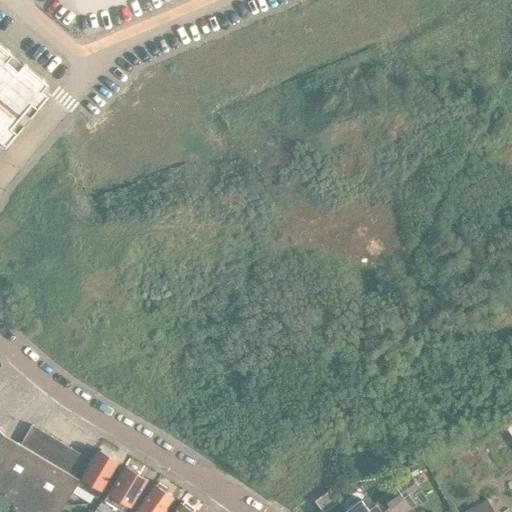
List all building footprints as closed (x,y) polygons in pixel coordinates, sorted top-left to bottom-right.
[(0,0),(0,140),(2,142),(13,128),(7,123),(28,99),(34,104),(45,90),(39,85),(45,79),(20,58),(14,65),(4,57),(10,50),(0,41),(0,0)] [(31,424),(19,443),(29,449),(40,430),(31,424)] [(505,467),(511,461),(511,445),(497,426),(483,437),(505,467)] [(50,435),(40,430),(29,449),(38,455),(50,435)] [(48,461),(38,455),(29,449),(19,443),(1,432),(0,431),(0,495),(9,500),(15,510),(17,511),(56,511),(77,478),(68,472),(58,466),(48,461)] [(48,461),(60,441),(50,435),(38,455),(48,461)] [(70,447),(60,441),(48,461),(58,466),(70,447)] [(475,445),(460,454),(476,482),(492,472),(475,445)] [(68,472),(79,453),(70,447),(58,466),(68,472)] [(117,461),(96,449),(75,485),(95,497),(117,461)] [(79,453),(68,472),(77,478),(89,459),(79,453)] [(450,495),(466,485),(452,462),(436,471),(450,495)] [(124,511),(145,478),(123,465),(102,499),(123,511),(124,511)] [(374,504),(367,509),(369,511),(381,511),(416,485),(410,476),(411,476),(405,467),(400,469),(406,479),(395,487),(394,486),(380,495),(381,496),(373,503),(374,504)] [(163,486),(162,485),(161,484),(158,483),(157,484),(155,484),(153,483),(131,511),(161,511),(172,497),(164,491),(164,489),(164,488),(163,486)] [(401,511),(424,495),(416,485),(381,511),(401,511)] [(326,489),(313,500),(321,511),(336,502),(326,489)] [(369,511),(367,509),(359,498),(344,508),(338,501),(323,511),(369,511)] [(181,503),(179,501),(170,511),(193,511),(191,510),(190,506),(185,502),(181,503)]
